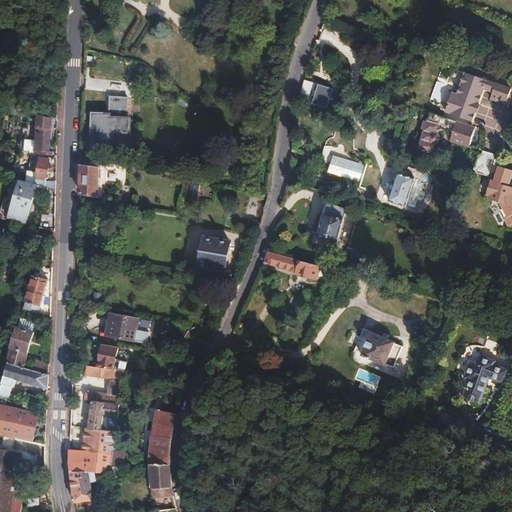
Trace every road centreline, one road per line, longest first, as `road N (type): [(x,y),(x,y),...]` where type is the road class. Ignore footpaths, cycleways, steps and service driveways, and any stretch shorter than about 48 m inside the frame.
road 1 (residential): [(185,511),(177,474),(181,427),(263,243),(299,67),(323,0)]
road 2 (tertiary): [(62,511),(56,452),(75,0)]
